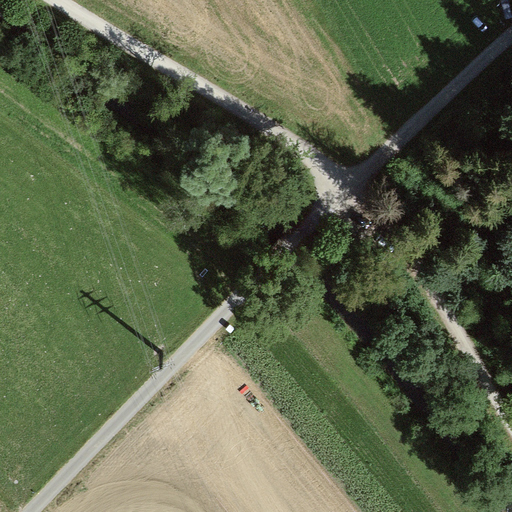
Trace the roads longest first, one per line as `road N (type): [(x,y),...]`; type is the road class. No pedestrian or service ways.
road 1 (track): [(30,511),(348,187)]
road 2 (track): [(65,0),(289,133),(348,187)]
road 3 (track): [(348,187),(416,262),(511,422)]
road 4 (track): [(348,187),(511,27)]
